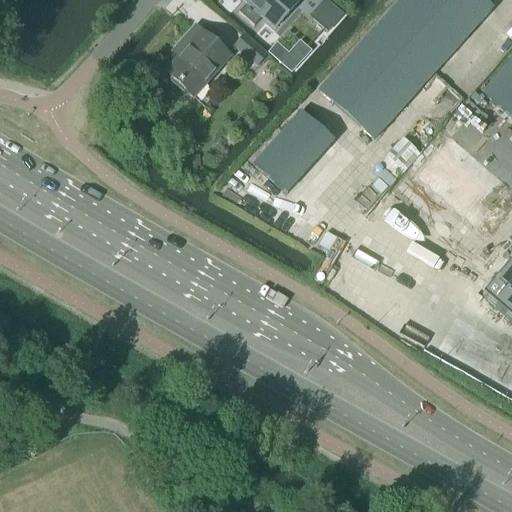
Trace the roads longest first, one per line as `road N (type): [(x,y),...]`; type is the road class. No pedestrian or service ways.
road 1 (secondary): [(511,468),(378,399),(0,178)]
road 2 (secondary): [(0,216),(269,376),(511,505)]
